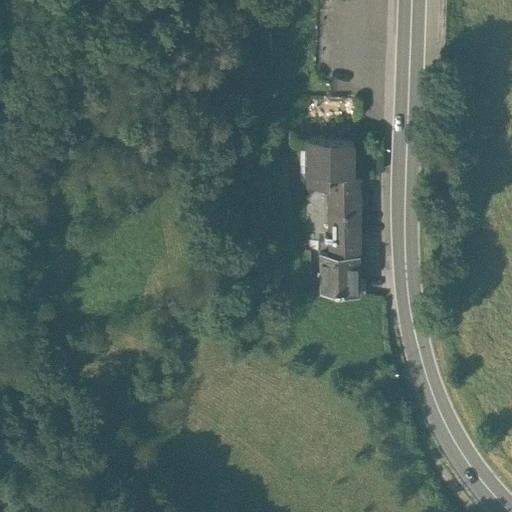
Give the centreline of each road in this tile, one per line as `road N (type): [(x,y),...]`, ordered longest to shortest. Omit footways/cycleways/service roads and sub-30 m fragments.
road 1 (secondary): [(411,0),(410,330),(421,382),(451,447),(503,511)]
road 2 (track): [(350,78),(345,98),(287,114),(285,153)]
